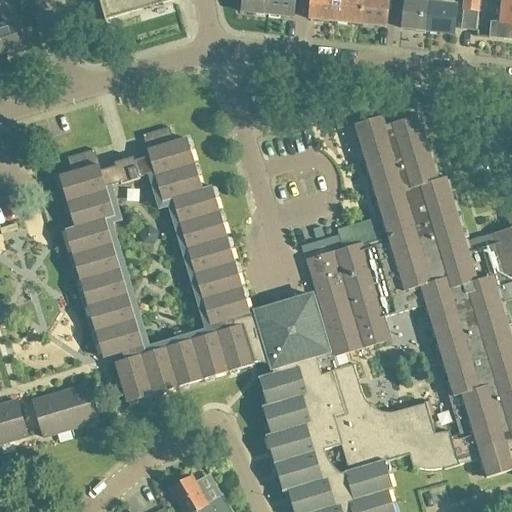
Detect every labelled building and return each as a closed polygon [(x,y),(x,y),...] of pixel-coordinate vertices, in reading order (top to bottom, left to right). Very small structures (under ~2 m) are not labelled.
[(0,53),(24,46),(11,0),(0,3),(0,53)] [(99,0),(102,12),(105,20),(171,0),(99,0)] [(268,15),(269,0),(243,0),(242,12),(268,15)] [(269,0),(268,15),(293,17),(294,0),(269,0)] [(335,22),(337,0),(311,0),(310,19),(335,22)] [(362,0),(337,0),(335,22),(361,24),(362,0)] [(388,0),(362,0),(361,24),(386,27),(388,0)] [(428,30),(431,2),(431,0),(405,0),(403,27),(428,30)] [(478,11),(479,0),(463,0),(463,9),(478,11)] [(511,0),(492,0),(493,1),(503,2),(501,20),(490,19),(488,36),(511,38),(511,0)] [(456,4),(431,2),(428,30),(453,33),(456,4)] [(304,302),(299,306),(293,309),(288,295),(275,298),(279,313),(272,313),(266,313),(258,312),(250,314),(213,188),(203,191),(188,139),(175,143),(170,128),(143,136),(146,147),(149,146),(150,151),(148,151),(150,157),(135,161),(134,158),(114,164),(116,167),(101,171),(100,166),(98,166),(96,162),(98,161),(95,150),(68,158),(73,174),(60,178),(75,229),(66,232),(103,358),(122,353),(125,361),(116,363),(128,403),(255,365),(254,363),(259,363),(263,363),(267,364),(270,367),(273,370),(274,374),(259,378),(268,406),(263,407),(271,435),(267,436),(284,493),(289,492),(294,511),(395,511),(390,491),(394,490),(386,462),(410,455),(414,469),(416,468),(415,467),(420,468),(425,469),(430,470),(434,470),(439,469),(444,468),(445,469),(471,462),(481,459),(486,478),(511,470),(511,335),(502,303),(511,300),(511,213),(507,215),(511,229),(466,242),(447,178),(439,180),(420,116),(386,126),(383,117),(354,125),(389,242),(365,249),(363,243),(306,260),(317,295),(310,297),(304,302)] [(300,116),(282,120),(285,133),(303,130),(300,116)] [(334,238),(363,230),(360,220),(331,228),(334,238)] [(89,385),(61,393),(72,429),(99,421),(89,385)] [(72,429),(61,393),(34,401),(44,437),(72,429)] [(0,405),(0,445),(27,437),(16,400),(0,405)] [(196,511),(232,511),(223,495),(209,503),(193,476),(170,489),(182,511),(195,511),(196,511)]
